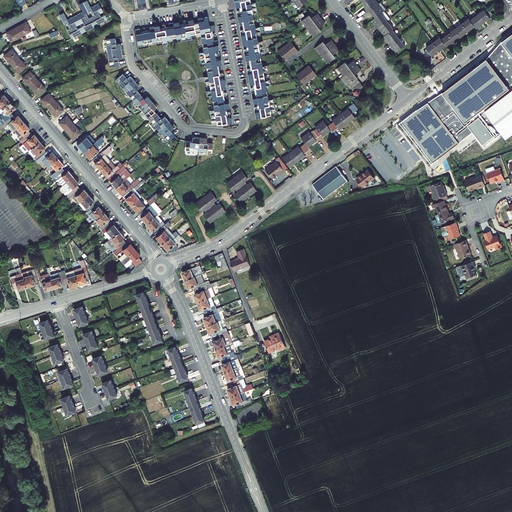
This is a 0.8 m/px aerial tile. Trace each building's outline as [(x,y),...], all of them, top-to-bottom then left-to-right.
[(237,15),(239,25),(244,24),(244,26),(242,27),(243,31),(245,31),(245,33),(240,34),(242,44),(247,43),(248,47),(246,47),(246,51),(248,50),(249,53),(244,54),(246,64),(251,64),(251,66),(249,67),(250,70),(252,70),(252,68),(262,66),(259,51),(264,50),(262,41),(257,42),(256,32),(260,31),(259,25),(254,26),(252,12),(256,11),(254,2),(250,3),(249,0),(236,0),(234,0),(235,6),(240,5),(240,7),(238,7),(239,12),(241,11),(242,14),(237,15)] [(366,6),(369,10),(378,3),(375,0),(365,0),(364,2),(366,4),(367,6),(366,6)] [(88,13),(82,3),(78,5),(81,11),(84,9),(86,14),(88,13)] [(381,13),(384,11),(378,3),(369,10),(372,14),(373,14),(374,15),(376,17),(381,13)] [(91,7),(94,14),(90,16),(95,26),(106,20),(104,16),(101,18),(99,14),(103,12),(98,4),(91,7)] [(493,15),(488,9),(485,11),(484,10),(477,15),(483,23),(490,18),(490,17),(493,15)] [(83,12),(75,16),(80,25),(83,23),(85,26),(81,28),(84,32),(95,26),(90,16),(86,18),(83,12)] [(376,17),(373,19),(375,22),(376,23),(375,24),(378,28),(388,21),(381,13),(376,17)] [(307,28),(320,18),(316,14),(311,18),(309,15),(301,20),(307,28)] [(165,29),(167,39),(180,36),(182,41),(191,39),(190,34),(199,32),(203,51),(197,52),(199,62),(204,61),(207,75),(217,74),(218,75),(220,75),(219,71),(217,72),(217,70),(222,69),(219,58),(215,59),(214,56),(217,56),(216,52),(214,52),(213,49),(218,48),(216,38),(211,39),(210,37),(212,36),(212,32),(210,32),(209,30),(214,29),(213,24),(209,25),(207,16),(206,15),(205,15),(204,15),(203,15),(205,22),(203,22),(202,17),(198,18),(198,22),(194,23),(193,19),(187,20),(188,24),(185,24),(184,22),(181,23),(181,24),(180,26),(178,21),(168,23),(169,28),(166,28),(166,27),(163,27),(163,29),(165,29)] [(483,23),(477,15),(470,20),(475,26),(477,28),(483,23)] [(71,39),(84,32),(81,28),(78,30),(76,26),(80,25),(75,16),(67,20),(71,27),(66,29),(71,39)] [(307,28),(313,36),(321,30),(318,27),(324,23),(320,18),(307,28)] [(475,26),(470,20),(469,18),(462,23),(468,32),(475,26)] [(383,33),(385,35),(393,30),(394,29),(388,21),(378,28),(381,32),(382,31),(383,33)] [(26,22),(6,32),(11,41),(31,31),(26,22)] [(468,32),(462,23),(455,29),(461,37),(468,32)] [(160,28),(159,25),(150,26),(150,31),(147,31),(147,30),(144,31),(144,32),(141,33),(140,28),(134,29),(137,44),(162,39),(160,28)] [(461,37),(455,29),(448,34),(455,42),(461,37)] [(399,38),(393,30),(385,35),(384,36),(387,39),(387,40),(387,41),(390,45),(399,38)] [(401,122),(427,155),(433,163),(443,155),(465,139),(460,132),(468,126),(473,132),(483,145),(494,137),(495,139),(502,133),(506,138),(511,134),(511,33),(501,42),(487,59),(443,93),(448,102),(443,105),(438,108),(433,99),(416,110),(401,122)] [(455,42),(448,34),(442,39),(446,45),(448,47),(455,42)] [(446,45),(442,39),(440,37),(433,42),(439,51),(446,45)] [(108,53),(121,51),(120,44),(116,45),(115,38),(106,40),(108,53)] [(405,46),(399,38),(390,45),(393,49),(394,48),(395,49),(397,52),(405,46)] [(315,47),(321,55),(334,45),(331,40),(325,44),(323,41),(315,47)] [(290,41),(278,51),(285,60),(297,50),(290,41)] [(439,51),(433,42),(426,48),(427,49),(424,51),(429,57),(432,55),(432,56),(439,51)] [(338,49),(334,45),(321,55),(327,62),(335,57),(332,54),(338,49)] [(26,67),(12,49),(3,56),(18,73),(26,67)] [(121,51),(108,53),(110,66),(119,65),(118,59),(121,58),(122,58),(122,57),(122,56),(121,51)] [(337,67),(343,75),(356,65),(353,60),(347,65),(345,62),(337,67)] [(296,75),(304,84),(316,74),(309,65),(296,75)] [(356,65),(343,75),(349,83),(353,88),(362,88),(362,85),(356,77),(357,77),(354,74),(360,70),(356,65)] [(248,74),(250,83),(255,82),(255,85),(253,85),(254,90),(256,89),(257,92),(251,93),(253,103),(258,102),(259,105),(257,105),(257,109),(259,109),(260,111),(255,112),(256,118),(271,115),(270,109),(275,108),(273,99),(269,100),(266,86),(271,85),(270,79),(265,80),(263,71),(253,73),(248,74)] [(45,88),(30,72),(23,78),(37,95),(45,88)] [(116,80),(124,90),(135,81),(131,77),(129,77),(127,79),(123,74),(116,80)] [(343,75),(340,78),(346,85),(349,83),(343,75)] [(223,77),(218,78),(208,80),(210,90),(206,91),(206,96),(211,95),(214,110),(210,111),(211,119),(216,118),(217,125),(232,122),(231,116),(225,117),(225,114),(227,114),(227,110),(224,111),(224,108),(229,107),(227,96),(222,97),(222,95),(224,94),(223,90),(221,90),(220,88),(225,87),(223,77)] [(138,85),(135,81),(124,90),(133,100),(140,94),(136,90),(138,87),(138,85)] [(0,108),(10,101),(4,94),(2,96),(0,93),(0,108)] [(42,100),(56,116),(63,110),(49,93),(42,100)] [(443,93),(433,99),(438,108),(443,105),(448,102),(443,93)] [(133,100),(142,111),(152,102),(147,96),(144,99),(140,94),(133,100)] [(15,108),(10,101),(0,108),(0,125),(13,115),(10,112),(15,108)] [(156,105),(152,102),(142,111),(150,121),(157,115),(153,110),(156,108),(156,105)] [(352,112),(357,108),(353,102),(348,106),(352,112)] [(348,108),(340,114),(346,123),(354,117),(348,108)] [(338,127),(339,129),(346,123),(340,114),(332,120),(333,121),(330,124),(335,130),(338,127)] [(9,123),(14,129),(24,121),(18,115),(15,118),(13,115),(0,125),(0,128),(1,129),(3,127),(4,127),(9,123)] [(74,138),(81,133),(67,115),(59,122),(73,139),(74,138)] [(157,115),(150,121),(159,131),(169,122),(166,117),(163,117),(161,119),(157,115)] [(18,138),(21,141),(30,132),(28,130),(29,128),(24,121),(14,129),(20,136),(18,138)] [(321,134),(321,135),(329,129),(327,126),(323,121),(315,127),(316,128),(313,131),(317,136),(321,134)] [(173,126),(169,122),(159,131),(167,141),(175,135),(170,130),(173,127),(173,126)] [(468,126),(460,132),(465,139),(473,132),(468,126)] [(301,138),(305,143),(307,146),(315,140),(314,139),(317,136),(313,131),(310,133),(309,132),(301,138)] [(33,135),(30,132),(21,141),(29,150),(40,141),(34,134),(33,135)] [(84,152),(95,142),(89,134),(77,144),(84,152)] [(95,142),(84,152),(89,159),(98,151),(96,148),(97,147),(96,147),(103,141),(101,139),(103,137),(102,136),(95,142)] [(185,150),(198,151),(199,138),(192,137),(192,141),(186,141),(185,150)] [(207,138),(199,138),(198,151),(211,152),(212,143),(206,142),(207,138)] [(36,160),(46,152),(44,149),(46,147),(40,141),(29,150),(28,151),(36,160)] [(298,146),(290,152),(297,161),(304,155),(303,153),(306,151),(302,145),(299,148),(298,146)] [(109,146),(102,152),(105,156),(112,151),(109,148),(111,147),(109,146)] [(46,152),(36,160),(39,163),(42,160),(48,167),(58,158),(52,151),(49,149),(46,152)] [(134,171),(149,157),(142,149),(127,162),(134,171)] [(92,160),(100,169),(110,161),(105,156),(102,152),(92,160)] [(282,158),(289,167),(297,161),(290,152),(282,158)] [(287,167),(278,156),(275,159),(276,161),(265,169),(271,178),(279,171),(280,172),(287,167)] [(64,165),(58,158),(48,167),(53,173),(51,175),(53,178),(64,169),(62,167),(64,165)] [(100,169),(108,178),(123,166),(120,162),(115,167),(110,161),(100,169)] [(123,165),(123,166),(108,178),(115,187),(122,182),(125,179),(120,173),(125,168),(123,165)] [(312,184),(324,199),(348,180),(336,166),(312,184)] [(487,173),(491,183),(495,181),(499,180),(499,181),(500,182),(505,180),(500,168),(495,170),(494,166),(486,169),(487,173)] [(66,172),(64,169),(53,178),(52,179),(55,182),(58,179),(63,185),(74,176),(68,170),(66,172)] [(363,187),(375,178),(368,169),(356,179),(363,187)] [(241,202),(256,191),(250,183),(247,185),(244,181),(247,179),(242,172),(226,183),(232,191),(235,189),(237,192),(235,194),(241,202)] [(486,186),(481,175),(465,181),(469,190),(477,187),(478,189),(486,186)] [(79,183),(74,176),(63,185),(60,188),(67,197),(79,187),(77,184),(79,183)] [(124,184),(122,182),(115,187),(123,197),(134,187),(140,182),(138,179),(130,185),(127,181),(124,184)] [(140,182),(134,187),(136,190),(145,182),(143,179),(140,182)] [(430,186),(435,199),(436,199),(447,195),(445,188),(444,189),(443,185),(441,181),(430,186)] [(81,190),(79,187),(67,197),(70,200),(73,198),(77,202),(79,202),(89,194),(84,188),(81,190)] [(136,190),(134,187),(123,197),(130,205),(139,199),(141,196),(136,190)] [(167,199),(172,191),(171,188),(168,189),(163,195),(167,199)] [(209,222),(225,210),(219,203),(216,205),(213,202),(216,199),(211,192),(195,204),(201,211),(204,209),(206,213),(203,215),(209,222)] [(147,201),(150,205),(154,201),(160,197),(157,193),(147,201)] [(94,201),(89,194),(79,202),(87,212),(95,205),(92,203),(94,201)] [(146,208),(139,199),(130,205),(138,215),(146,208)] [(437,203),(432,205),(433,208),(436,206),(439,214),(435,215),(438,223),(442,222),(442,223),(455,218),(453,212),(449,214),(444,200),(437,203)] [(138,215),(146,224),(157,214),(158,214),(162,211),(154,201),(150,205),(146,208),(138,215)] [(97,208),(95,205),(87,212),(95,221),(96,220),(104,213),(99,206),(97,208)] [(110,219),(104,213),(96,220),(101,226),(99,227),(102,230),(110,223),(108,221),(110,219)] [(146,224),(154,233),(165,224),(157,214),(146,224)] [(156,237),(161,243),(172,234),(167,228),(171,225),(168,221),(165,224),(154,233),(157,236),(156,237)] [(102,230),(109,240),(120,231),(114,224),(112,222),(110,223),(102,230)] [(456,222),(442,227),(443,232),(442,233),(443,235),(445,235),(445,236),(449,234),(451,239),(460,235),(457,227),(458,226),(456,222)] [(120,231),(109,240),(103,245),(106,247),(108,246),(113,252),(125,241),(123,239),(125,237),(120,231)] [(176,231),(172,234),(161,243),(168,250),(169,249),(172,252),(178,247),(175,244),(181,238),(176,231)] [(502,247),(498,237),(495,236),(495,235),(492,236),(490,231),(484,233),(486,240),(485,240),(488,248),(492,246),(493,247),(495,246),(497,249),(502,247)] [(471,254),(466,240),(454,244),(455,248),(457,248),(461,258),(471,254)] [(121,261),(135,249),(130,243),(128,245),(125,241),(113,252),(116,255),(123,250),(125,253),(119,258),(121,261)] [(140,255),(135,249),(121,261),(124,264),(125,264),(127,267),(132,263),(136,267),(142,262),(138,257),(140,255)] [(239,258),(230,262),(234,272),(250,265),(244,249),(237,252),(239,258)] [(218,265),(222,264),(223,269),(227,268),(223,253),(215,255),(218,265)] [(81,267),(74,270),(78,285),(86,282),(86,280),(89,278),(83,259),(79,261),(81,267)] [(464,264),(457,267),(460,275),(461,276),(466,274),(467,278),(472,276),(473,278),(478,276),(475,269),(473,265),(475,265),(474,261),(472,261),(464,264)] [(26,287),(38,283),(35,273),(34,269),(22,272),(23,278),(26,287)] [(181,272),(184,280),(194,276),(191,269),(181,272)] [(70,287),(78,285),(74,270),(65,273),(65,270),(61,271),(65,284),(68,283),(70,287)] [(53,288),(65,284),(61,271),(51,275),(50,273),(48,273),(53,288)] [(39,272),(35,273),(38,283),(40,288),(43,286),(45,291),(53,288),(48,273),(40,276),(39,272)] [(18,289),(26,287),(23,278),(18,280),(16,274),(10,276),(14,289),(18,288),(18,289)] [(194,276),(184,280),(187,288),(194,285),(195,290),(202,287),(200,283),(197,284),(194,276)] [(198,303),(207,299),(202,287),(195,290),(197,293),(194,294),(198,303)] [(144,291),(136,294),(139,302),(147,299),(144,291)] [(150,308),(147,299),(139,302),(142,310),(150,308)] [(205,314),(211,312),(207,299),(198,303),(201,311),(203,310),(205,314)] [(74,310),(78,318),(86,314),(83,306),(74,310)] [(153,316),(150,308),(142,310),(146,319),(153,316)] [(204,319),(206,327),(216,323),(211,312),(205,314),(206,318),(204,319)] [(89,323),(86,314),(78,318),(81,326),(89,323)] [(149,327),(156,324),(153,316),(146,319),(149,327)] [(49,320),(40,323),(43,331),(52,328),(49,320)] [(245,324),(250,336),(254,334),(249,322),(245,324)] [(214,338),(221,335),(216,323),(206,327),(210,335),(213,334),(214,338)] [(160,334),(156,324),(149,327),(152,336),(160,334)] [(55,336),(52,328),(43,331),(47,339),(55,336)] [(92,331),(84,334),(87,342),(95,339),(92,331)] [(274,333),(275,338),(265,341),(269,351),(278,347),(279,350),(286,347),(283,339),(280,331),(274,333)] [(163,342),(160,334),(152,336),(155,344),(163,342)] [(216,351),(225,348),(221,335),(214,338),(215,341),(212,342),(216,351)] [(90,350),(98,347),(95,339),(87,342),(90,350)] [(58,344),(50,347),(53,355),(61,352),(58,344)] [(171,359),(180,356),(177,347),(168,350),(171,359)] [(222,358),(223,362),(230,359),(225,348),(216,351),(219,359),(222,358)] [(64,360),(61,352),(53,355),(56,364),(64,360)] [(102,356),(94,359),(97,367),(105,364),(102,356)] [(184,364),(180,356),(171,359),(174,368),(184,364)] [(224,374),(234,370),(230,359),(223,362),(225,365),(222,366),(224,374)] [(108,372),(105,364),(97,367),(100,375),(108,372)] [(187,372),(184,364),(174,368),(178,376),(187,372)] [(232,385),(243,381),(242,377),(245,376),(241,367),(234,370),(224,374),(228,382),(231,381),(232,385)] [(59,371),(63,381),(72,377),(68,368),(59,371)] [(190,380),(187,372),(178,376),(181,384),(190,380)] [(65,388),(74,385),(72,377),(63,381),(65,388)] [(103,383),(106,391),(114,388),(111,380),(103,383)] [(243,381),(232,385),(233,388),(227,391),(231,400),(244,395),(248,394),(247,390),(243,381)] [(118,397),(114,388),(106,391),(109,400),(118,397)] [(194,390),(185,394),(188,402),(197,399),(194,390)] [(62,398),(65,407),(73,403),(70,395),(62,398)] [(237,411),(253,405),(251,402),(247,403),(244,395),(231,400),(233,407),(236,406),(237,411)] [(188,402),(191,410),(200,407),(197,399),(188,402)] [(68,415),(76,412),(73,403),(65,407),(68,415)] [(191,410),(194,419),(203,416),(200,407),(191,410)] [(203,416),(194,419),(198,427),(207,424),(203,416)]
